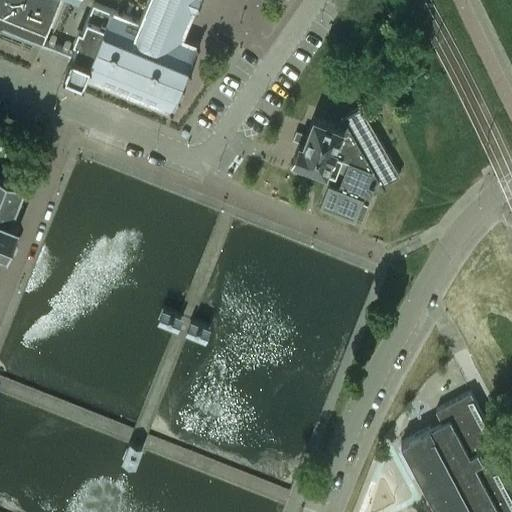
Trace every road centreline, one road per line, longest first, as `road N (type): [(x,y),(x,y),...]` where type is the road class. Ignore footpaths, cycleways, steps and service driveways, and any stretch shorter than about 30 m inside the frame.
road 1 (residential): [(0,86),(208,162),(317,0)]
road 2 (residential): [(511,182),(465,222),(427,280),(314,511)]
